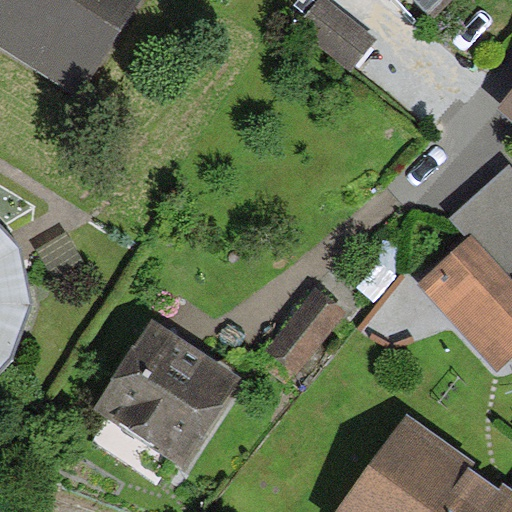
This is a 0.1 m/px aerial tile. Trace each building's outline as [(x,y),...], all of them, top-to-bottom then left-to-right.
[(0,0),(0,37),(75,85),(128,0),(0,0)] [(350,68),(376,36),(332,0),(319,0),(299,26),(350,68)] [(444,0),(410,0),(427,17),(444,0)] [(511,94),(500,108),(511,118),(511,94)] [(511,167),(511,166),(450,218),(468,237),(474,233),(511,278),(511,167)] [(0,356),(2,354),(19,308),(11,246),(0,233),(0,356)] [(511,358),(511,278),(474,233),(468,237),(417,283),(498,372),(511,358)] [(85,271),(65,234),(39,249),(59,285),(85,271)] [(339,312),(308,291),(264,356),(296,377),(339,312)] [(245,379),(154,320),(95,411),(187,470),(245,379)] [(511,511),(511,490),(405,413),(332,511),(511,511)]
